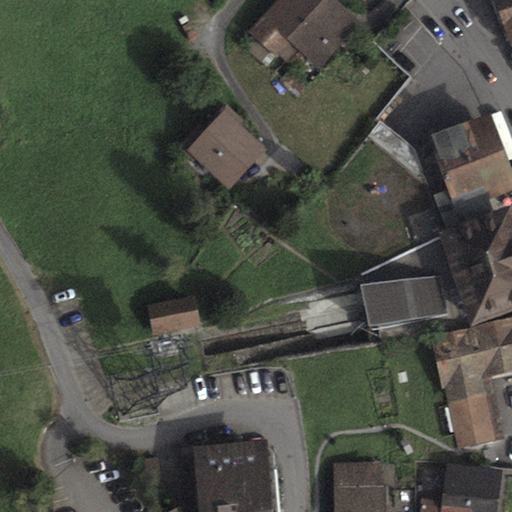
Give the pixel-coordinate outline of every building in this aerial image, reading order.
[(352,29),(321,0),(288,0),(265,24),(260,20),(253,29),(286,60),(295,49),(287,41),(291,36),(319,63),(352,29)] [(511,0),(489,0),(506,42),(511,39),(511,0)] [(373,41),(408,73),(432,45),(404,19),(392,33),(385,27),(373,41)] [(290,70),(280,80),(296,96),(305,86),(290,70)] [(227,181),(256,151),(233,129),(240,121),(225,106),(202,131),(199,129),(181,148),(191,157),(196,152),(227,181)] [(455,194),(439,200),(450,230),(493,214),(488,201),(511,192),(511,188),(486,120),(456,131),(460,140),(449,144),(446,135),(434,139),(448,177),(445,178),(446,181),(450,180),(455,194)] [(448,233),(360,274),(372,330),(378,329),(381,344),(432,337),(433,339),(438,340),(472,333),(471,329),(480,326),(477,319),(511,307),(511,237),(506,219),(450,239),(448,233)] [(195,324),(190,301),(151,309),(156,332),(195,324)] [(511,323),(472,333),(438,340),(442,361),(439,362),(440,367),(443,366),(460,449),(492,442),(478,377),(511,370),(511,323)] [(279,511),(276,469),(272,469),(271,465),(270,465),(270,459),(270,453),(267,450),(237,453),(236,438),(177,446),(179,460),(194,458),(196,478),(203,477),(206,511),(177,511),(174,511),(279,511)] [(339,511),(380,511),(380,488),(383,488),(378,464),(368,467),(339,468),(339,511)] [(488,511),(493,476),(452,471),(448,508),(421,505),(420,511),(488,511)]
